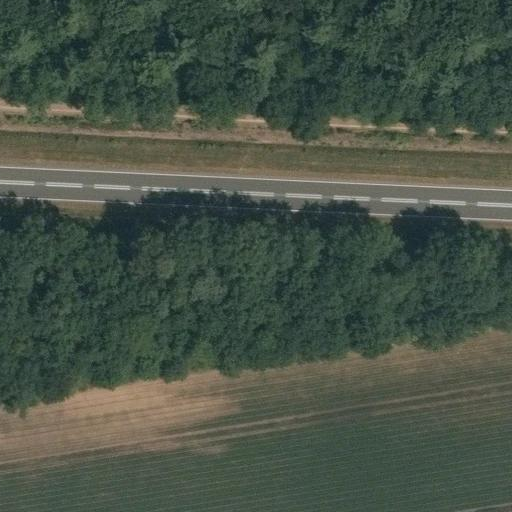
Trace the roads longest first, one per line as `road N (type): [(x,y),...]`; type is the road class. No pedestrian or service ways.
road 1 (track): [(511,134),(0,107)]
road 2 (trunk): [(511,206),(0,183)]
